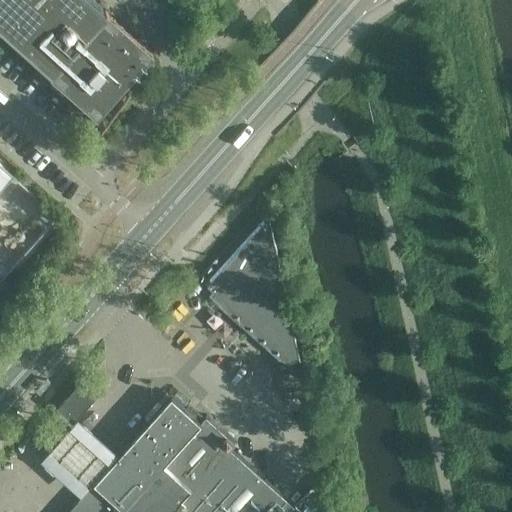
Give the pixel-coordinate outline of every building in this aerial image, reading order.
[(0,0),(0,29),(48,73),(47,74),(94,116),(150,53),(151,53),(104,11),(103,12),(88,0),(0,0)] [(0,188),(12,175),(0,164),(0,188)] [(47,206),(38,216),(48,225),(57,215),(47,206)] [(211,298),(218,305),(280,360),(283,357),(286,360),(300,357),(269,219),(266,220),(262,217),(204,282),(212,289),(207,294),(211,298)] [(197,281),(190,288),(198,294),(204,287),(197,281)] [(211,298),(206,304),(212,310),(218,305),(211,298)] [(57,407),(74,421),(78,415),(101,390),(85,376),(57,407)] [(141,428),(120,452),(82,494),(65,511),(302,511),(294,504),(228,446),(234,439),(205,414),(200,420),(171,395),(141,428)] [(41,458),(82,494),(120,452),(78,415),(74,421),(41,458)]
